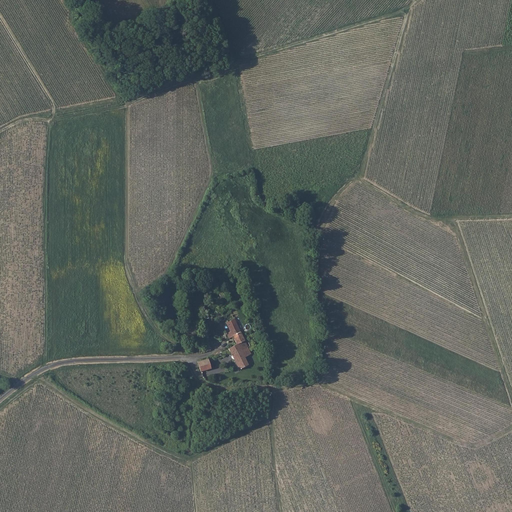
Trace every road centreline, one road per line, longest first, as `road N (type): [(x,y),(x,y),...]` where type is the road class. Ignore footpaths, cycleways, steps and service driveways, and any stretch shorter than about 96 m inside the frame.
road 1 (track): [(0,20),(51,104),(51,121),(124,107),(410,4)]
road 2 (track): [(410,4),(356,176),(333,196),(320,226),(323,370),(316,381),(270,389)]
road 3 (residential): [(203,356),(49,366),(0,401)]
road 4 (track): [(195,511),(189,461),(266,421),(270,389)]
